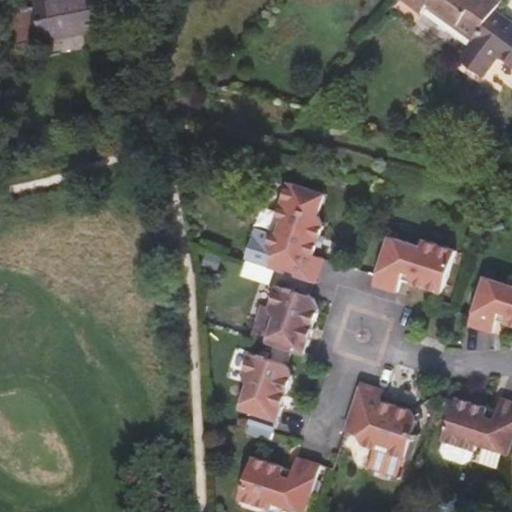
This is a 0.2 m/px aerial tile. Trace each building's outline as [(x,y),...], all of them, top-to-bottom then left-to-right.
[(106,30),(100,0),(34,0),(36,8),(12,13),(18,44),(42,39),(43,42),(106,30)] [(405,0),(424,14),(429,8),(476,43),(498,12),(504,3),(499,0),(405,0)] [(476,43),(464,60),(488,79),(503,57),(511,64),(511,21),(498,12),(476,43)] [(287,204),(277,235),(256,228),(246,260),(312,281),(320,256),(329,230),(326,217),(313,213),(307,211),(287,204)] [(309,204),(307,211),(313,213),(315,207),(309,204)] [(393,238),(380,275),(376,284),(401,292),(405,278),(407,279),(409,274),(417,277),(416,281),(445,291),(459,250),(426,240),(423,248),(393,238)] [(207,264),(221,269),(225,258),(210,254),(207,264)] [(321,284),(330,259),(320,256),(312,281),(316,282),(321,284)] [(511,283),(486,276),(474,311),(471,323),(498,331),(502,318),(504,312),(511,314),(511,317),(511,320),(511,283)] [(291,287),(290,292),(299,295),(300,290),(291,287)] [(263,307),(251,339),(291,352),(306,357),(323,311),(319,302),(310,299),(299,295),(290,292),(279,288),(272,310),(263,307)] [(511,314),(504,312),(502,318),(511,320),(511,317),(511,314)] [(238,409),(243,412),(276,422),(281,406),(277,404),(280,395),(284,397),(291,378),(286,367),(267,361),(261,359),(249,354),(241,374),(246,386),(238,409)] [(361,393),(385,401),(387,392),(364,384),(361,393)] [(423,421),(417,410),(415,411),(385,401),(361,393),(350,430),(362,435),(369,445),(380,448),(372,475),(402,485),(417,440),(418,434),(423,421)] [(485,442),(511,450),(511,398),(506,397),(502,409),(500,413),(494,412),(495,407),(465,398),(452,440),(482,450),(483,450),(485,442)] [(239,423),(248,426),(271,435),(276,422),(243,412),(239,423)] [(426,436),(418,434),(417,440),(424,442),(426,436)] [(480,458),(482,450),(452,440),(449,448),(453,456),(472,462),(480,458)] [(286,469),(262,460),(256,458),(242,500),(274,511),(276,504),(302,511),(309,511),(324,468),(298,459),(294,472),(292,478),(284,474),(286,469)] [(294,472),(286,469),(284,474),(292,478),(294,472)]
